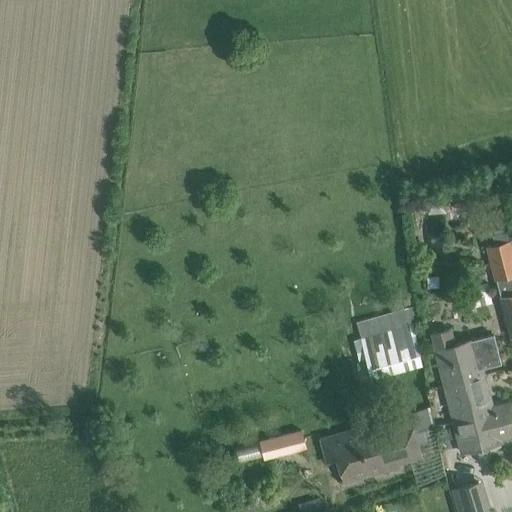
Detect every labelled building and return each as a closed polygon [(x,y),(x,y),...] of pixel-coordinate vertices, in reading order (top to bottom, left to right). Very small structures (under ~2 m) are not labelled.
[(496,279),(511,274),(511,239),(500,241),(498,235),(486,238),(496,279)] [(511,293),(502,296),(500,296),(510,338),(511,337),(511,293)] [(408,308),(356,322),(366,357),(361,358),(365,374),(370,372),(371,376),(422,365),(408,308)] [(449,328),(429,333),(434,349),(437,362),(443,385),(483,374),(481,368),(501,363),(496,346),(495,343),(493,333),(453,344),(449,328)] [(483,374),(443,385),(447,400),(453,422),(493,411),(492,407),(483,374)] [(461,450),(486,443),(502,439),(501,432),(511,429),(511,410),(511,407),(493,411),(453,422),(461,450)] [(398,463),(422,456),(409,413),(319,438),(326,462),(336,459),(343,483),(399,466),(398,463)] [(302,428),(252,440),(255,454),(262,453),(263,459),(307,449),(302,428)] [(491,511),(482,480),(474,482),(451,490),(457,511),(491,511)]
